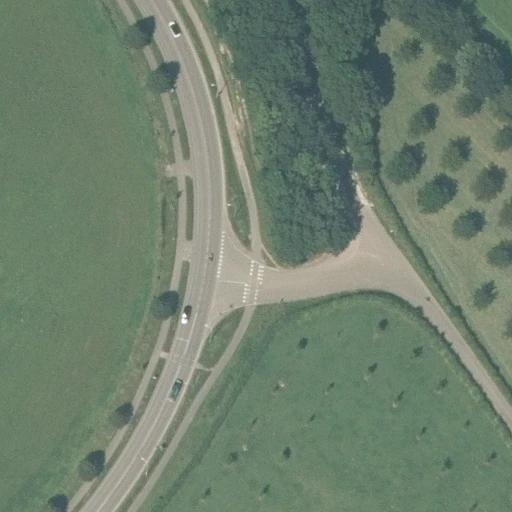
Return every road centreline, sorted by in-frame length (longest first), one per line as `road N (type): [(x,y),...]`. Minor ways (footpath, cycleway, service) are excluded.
road 1 (unclassified): [(511,425),(382,246),(312,280),(253,284)]
road 2 (secondary): [(203,272),(204,144),(188,82),(149,0)]
road 3 (secondary): [(95,511),(136,453),(181,360),(203,272)]
